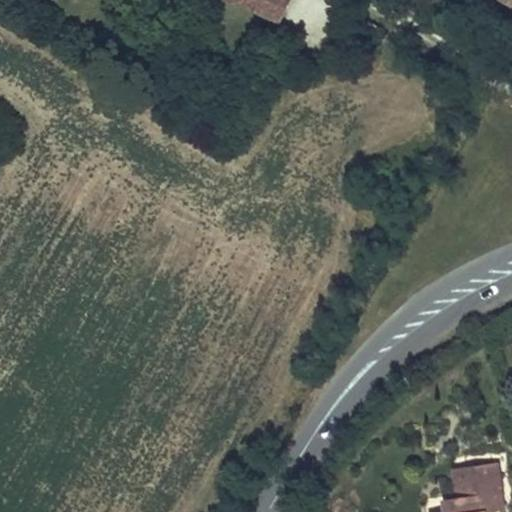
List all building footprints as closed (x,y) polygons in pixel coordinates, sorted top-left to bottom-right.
[(290,0),(234,0),(280,21),(290,0)] [(354,7),(348,4),(345,10),(350,14),(354,7)] [(388,37),(350,14),(341,29),(360,40),(379,52),(388,37)] [(360,40),(341,29),(333,42),(352,53),(360,40)] [(501,511),(503,511),(495,464),(467,467),(472,496),(458,499),(445,501),(446,511),(501,511)] [(454,469),(458,499),(472,496),(467,467),(454,469)]
